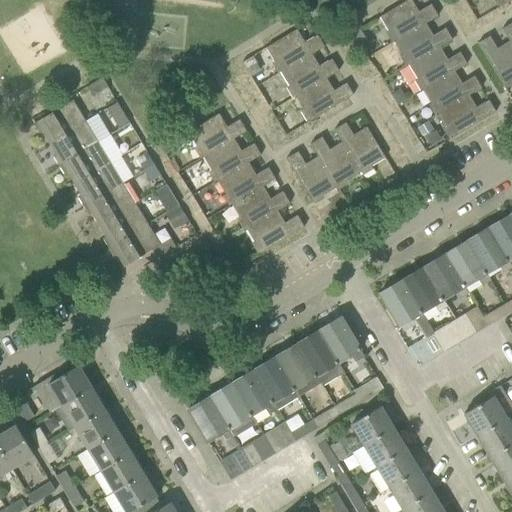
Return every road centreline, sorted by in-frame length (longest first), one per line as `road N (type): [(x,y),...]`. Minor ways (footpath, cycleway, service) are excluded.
road 1 (residential): [(486,511),(338,267)]
road 2 (residential): [(338,267),(226,325),(123,309),(89,327)]
road 3 (residential): [(200,511),(89,327)]
road 4 (residential): [(511,160),(338,267)]
